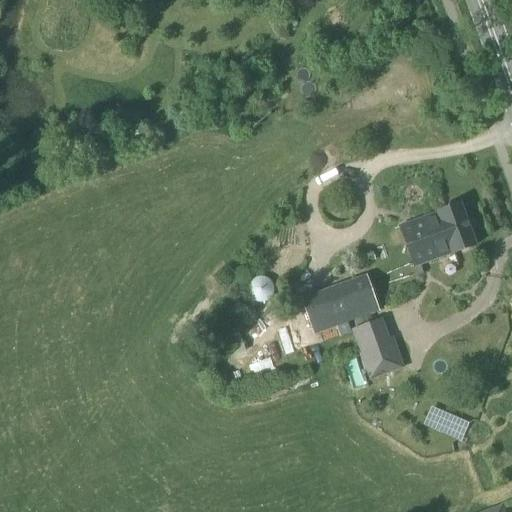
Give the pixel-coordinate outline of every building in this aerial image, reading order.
[(429,138),(450,133),(439,91),(417,97),(429,138)] [(445,234),(407,247),(414,267),(475,246),(460,205),(437,213),(445,234)] [(400,228),(407,247),(445,234),(437,213),(437,214),(400,228)] [(379,312),(365,276),(300,300),(313,335),(379,312)] [(216,363),(244,352),(237,332),(208,343),(209,344),(202,346),(208,364),(215,362),(216,363)]
